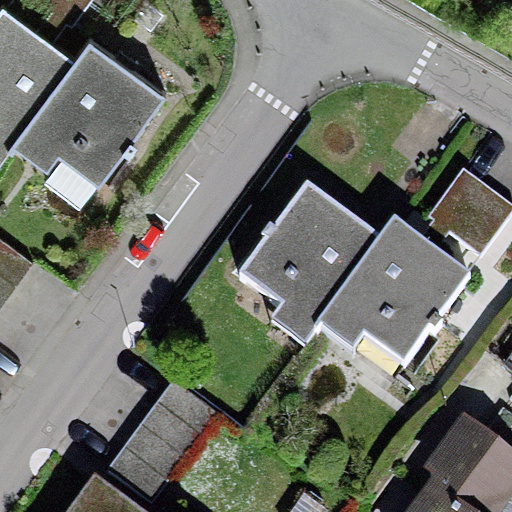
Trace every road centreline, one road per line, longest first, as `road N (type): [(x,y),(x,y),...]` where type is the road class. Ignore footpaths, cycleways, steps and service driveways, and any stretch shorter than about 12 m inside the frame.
road 1 (residential): [(0,471),(328,16)]
road 2 (residential): [(511,109),(328,16)]
